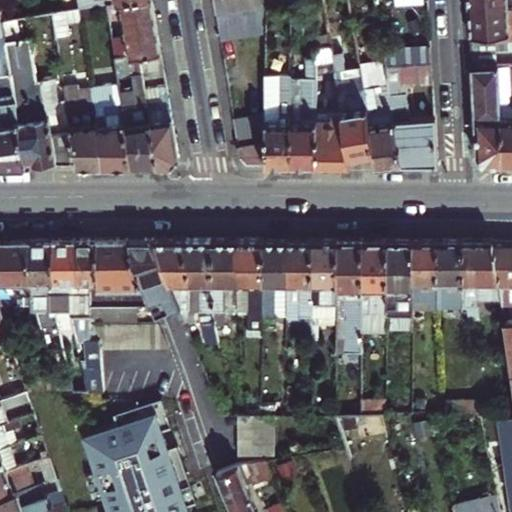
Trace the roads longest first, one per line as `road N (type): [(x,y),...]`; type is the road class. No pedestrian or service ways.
road 1 (tertiary): [(216,196),(463,199)]
road 2 (tertiary): [(0,200),(216,196)]
road 3 (residential): [(448,0),(463,199)]
road 4 (residential): [(216,196),(183,0)]
